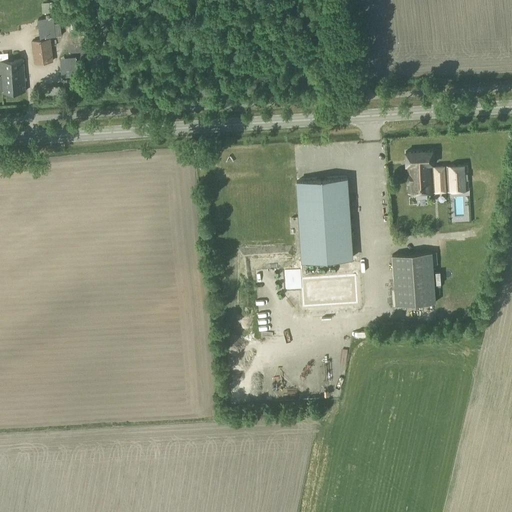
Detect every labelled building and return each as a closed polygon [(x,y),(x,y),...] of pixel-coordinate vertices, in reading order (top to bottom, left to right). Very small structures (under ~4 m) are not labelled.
[(37,20),(40,38),(54,36),(51,18),(37,20)] [(50,39),(31,42),(34,65),(53,63),(50,39)] [(60,60),(61,78),(76,77),(74,58),(60,60)] [(0,61),(0,72),(1,93),(25,92),(23,60),(0,61)] [(405,152),(406,167),(407,193),(468,190),(466,163),(433,165),(432,151),(405,152)] [(296,181),(301,261),(351,258),(346,178),(296,181)] [(391,255),(395,305),(435,303),(431,252),(391,255)] [(315,324),(313,290),(302,291),(303,308),(296,308),(297,325),(315,324)] [(300,339),(315,338),(315,328),(299,329),(300,339)] [(237,362),(237,355),(226,356),(227,370),(238,370),(237,362)]
